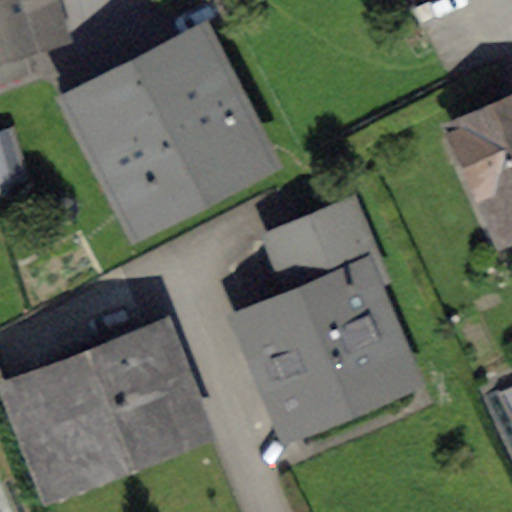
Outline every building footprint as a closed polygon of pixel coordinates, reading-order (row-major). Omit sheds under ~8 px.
[(62,13),(58,0),(0,0),(0,71),(24,64),(19,48),(56,36),(49,17),(62,13)] [(200,48),(85,108),(138,212),(253,151),(200,48)] [(461,135),(502,224),(511,219),(511,130),(505,133),(498,119),(461,135)] [(376,278),(347,211),(277,240),(305,304),(253,326),(291,416),(398,371),(362,284),(376,278)] [(67,362),(18,381),(54,473),(185,421),(153,341),(109,359),(102,342),(65,356),(67,362)]
